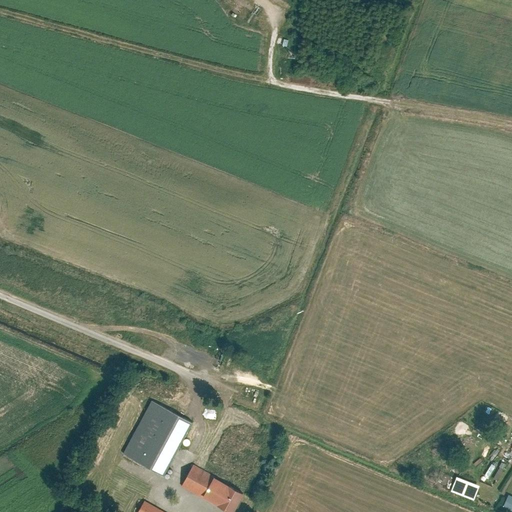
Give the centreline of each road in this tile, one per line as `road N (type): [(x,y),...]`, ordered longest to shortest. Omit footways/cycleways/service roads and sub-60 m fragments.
road 1 (track): [(0,10),(244,77),(511,126)]
road 2 (track): [(0,296),(201,379)]
